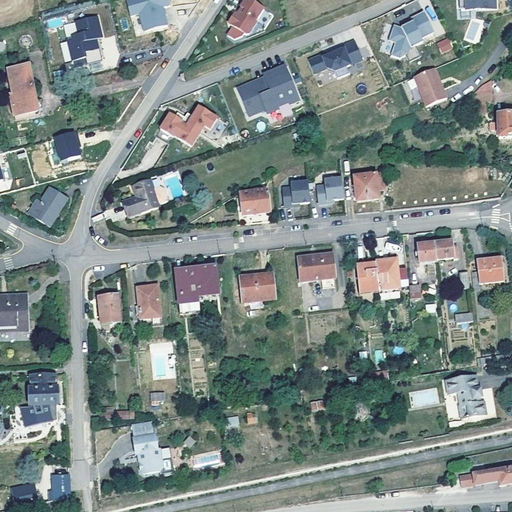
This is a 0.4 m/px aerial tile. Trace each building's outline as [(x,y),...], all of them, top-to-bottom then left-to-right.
[(168,0),(126,0),(131,14),(140,12),(144,30),(167,24),(163,6),(170,4),(168,0)] [(266,10),(249,0),(246,0),(241,8),(246,11),(244,15),(239,12),(237,15),(236,14),(229,24),(247,36),(249,35),(266,10)] [(458,0),(459,9),(465,9),(465,11),(484,11),(484,8),(495,8),(494,0),(458,0)] [(433,34),(423,12),(410,18),(412,22),(400,28),(392,25),(387,41),(394,43),(391,56),(398,59),(405,55),(409,63),(420,57),(415,47),(422,44),(420,40),(433,34)] [(103,40),(97,16),(74,21),(77,33),(71,34),(71,38),(67,39),(72,61),(86,58),(85,54),(100,50),(98,41),(103,40)] [(50,30),(63,24),(60,17),(47,22),(50,30)] [(471,17),(464,39),(477,44),(484,22),(471,17)] [(448,38),(436,43),(441,54),(453,48),(448,38)] [(329,53),(309,61),(315,77),(328,71),(335,73),(363,62),(355,43),(342,48),(343,50),(330,55),(329,53)] [(38,112),(36,102),(29,66),(8,70),(12,94),(10,95),(14,117),(38,112)] [(439,80),(435,69),(415,78),(427,108),(447,99),(441,85),(439,86),(438,83),(439,80)] [(256,85),(238,92),(250,120),(266,114),(268,119),(280,114),(278,111),(279,108),(290,104),(292,109),(301,105),(286,70),(265,78),(268,86),(258,90),(256,85)] [(473,94),(472,95),(473,103),(492,102),(491,94),(473,94)] [(41,101),(36,102),(38,112),(14,117),(15,122),(44,117),(41,101)] [(219,120),(199,108),(187,127),(185,126),(186,124),(170,114),(161,130),(175,138),(193,150),(205,128),(212,132),(219,120)] [(511,114),(497,115),(497,124),(490,124),(491,131),(498,131),(498,139),(511,138),(511,114)] [(175,138),(161,130),(156,137),(170,146),(175,138)] [(72,132),(52,137),(59,163),(79,157),(72,132)] [(384,190),(382,174),(374,175),(369,176),(365,177),(354,178),(357,203),(379,200),(378,191),(384,190)] [(344,200),(342,180),(324,182),(325,186),(316,187),(318,206),(328,205),(327,202),(334,202),(344,200)] [(151,182),(133,188),(137,199),(124,203),(128,219),(159,209),(159,207),(154,191),(151,182)] [(310,204),(308,183),(291,184),(291,188),(282,189),(284,208),(293,207),(293,205),(300,204),(310,204)] [(161,189),(154,191),(159,207),(166,204),(167,201),(164,190),(161,189)] [(50,190),(41,204),(37,202),(29,215),(50,228),(67,201),(50,190)] [(242,194),(241,194),(243,217),(269,214),(267,191),(242,194)] [(434,245),(436,261),(458,259),(456,249),(452,249),(451,243),(434,245)] [(436,263),(436,261),(434,245),(417,247),(418,254),(415,254),(416,257),(418,257),(419,265),(436,263)] [(333,255),(298,259),(301,283),(336,279),(333,255)] [(473,285),(479,284),(504,282),(502,260),(476,262),(478,273),(471,273),(473,285)] [(396,261),(376,263),(379,291),(399,289),(409,287),(407,271),(397,271),(396,261)] [(379,294),(379,291),(376,263),(356,265),(359,296),(379,294)] [(208,297),(208,299),(219,298),(216,268),(196,270),(199,297),(208,297)] [(199,297),(196,270),(176,272),(180,316),(200,314),(199,302),(199,297)] [(461,290),(469,289),(467,273),(460,274),(461,290)] [(251,310),(264,309),(263,301),(276,300),(273,275),(244,278),(246,292),(242,293),(243,303),(250,303),(251,310)] [(409,287),(410,300),(420,298),(419,286),(409,287)] [(137,289),(139,307),(136,307),(137,315),(140,315),(140,320),(150,319),(161,318),(161,317),(158,287),(137,289)] [(400,298),(400,291),(380,292),(381,300),(400,298)] [(0,332),(29,331),(27,296),(21,296),(0,296),(0,332)] [(103,332),(121,330),(117,296),(99,298),(103,332)] [(426,312),(436,313),(436,304),(426,304),(426,312)] [(472,323),(472,315),(456,317),(457,324),(472,323)] [(376,363),(384,361),(382,349),(374,351),(376,363)] [(477,366),(508,361),(507,355),(476,360),(477,366)] [(365,377),(367,385),(389,382),(388,373),(365,377)] [(56,381),(56,375),(30,376),(31,386),(31,390),(30,390),(31,407),(33,407),(48,406),(58,405),(58,389),(56,389),(56,381)] [(482,398),(480,390),(478,390),(476,377),(446,382),(448,396),(458,394),(460,407),(459,407),(461,420),(486,416),(484,403),(480,404),(479,399),(482,398)] [(159,405),(159,402),(164,401),(164,393),(151,394),(152,405),(159,405)] [(49,416),(48,406),(33,407),(33,417),(49,416)] [(135,411),(114,412),(114,408),(99,409),(99,420),(135,419),(135,411)] [(237,417),(222,419),(223,427),(239,424),(237,417)] [(152,422),(133,425),(135,439),(134,439),(136,454),(140,454),(141,462),(139,462),(141,472),(144,475),(159,472),(160,477),(172,475),(170,461),(161,462),(160,453),(160,451),(158,451),(156,437),(154,437),(152,422)] [(250,433),(257,432),(255,423),(248,424),(250,433)] [(191,448),(196,440),(188,436),(183,443),(191,448)] [(169,452),(160,453),(161,462),(170,461),(169,452)] [(511,488),(511,469),(473,476),(460,478),(460,481),(454,483),(456,492),(469,491),(473,490),(494,486),(495,492),(511,488)] [(55,492),(70,492),(69,477),(53,478),(55,492)] [(17,509),(39,505),(34,485),(12,490),(17,509)] [(56,501),(70,497),(70,492),(55,492),(56,501)]
